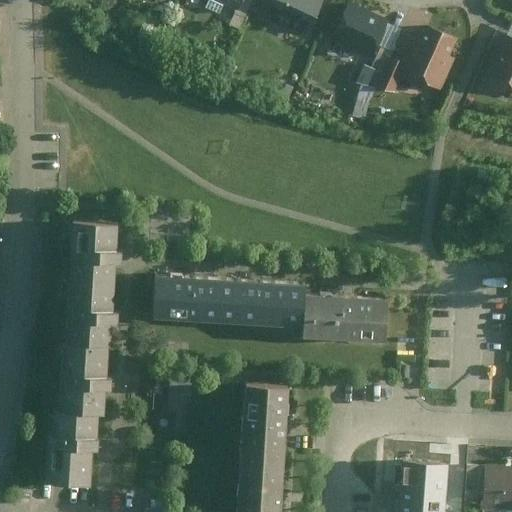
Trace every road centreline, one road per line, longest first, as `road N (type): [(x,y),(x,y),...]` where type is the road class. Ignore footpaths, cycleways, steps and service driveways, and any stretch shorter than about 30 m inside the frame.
road 1 (residential): [(0,410),(14,338),(21,187),(18,0)]
road 2 (residential): [(511,432),(350,428),(336,447),(331,511)]
